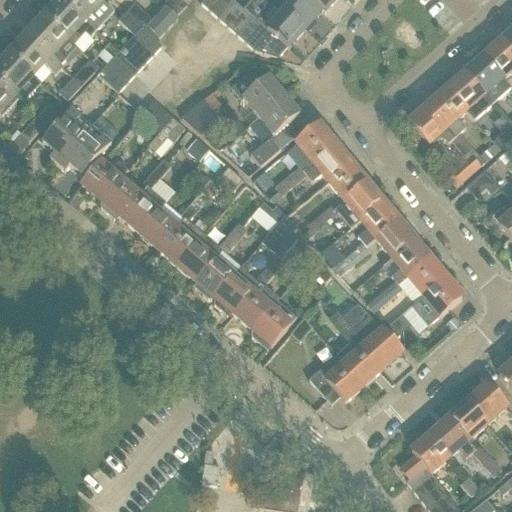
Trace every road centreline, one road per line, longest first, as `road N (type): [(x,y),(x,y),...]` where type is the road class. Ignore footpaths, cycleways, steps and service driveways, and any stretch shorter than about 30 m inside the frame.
road 1 (residential): [(0,173),(340,466)]
road 2 (residential): [(509,310),(359,129)]
road 3 (residential): [(340,466),(509,310)]
road 4 (residential): [(359,129),(506,0)]
road 5 (residential): [(359,129),(324,91),(324,76),(387,0)]
